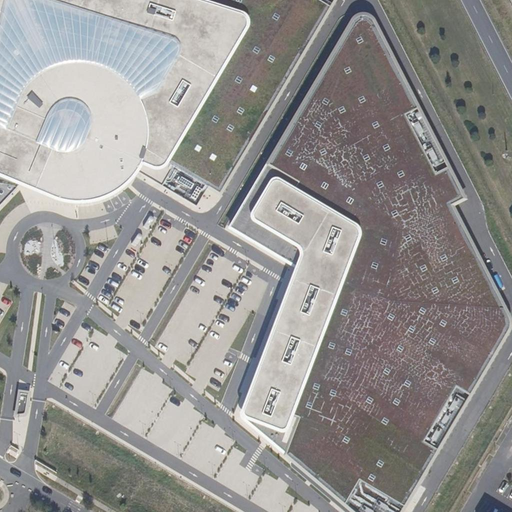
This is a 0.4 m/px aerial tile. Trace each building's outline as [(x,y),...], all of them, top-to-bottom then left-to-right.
[(0,0),(0,208),(21,187),(61,203),(79,204),(97,202),(113,197),(128,186),(142,173),(162,185),(173,167),(222,195),(335,0),(0,0)] [(355,15),(230,225),(298,264),(242,408),(245,417),(355,511),(400,511),(511,330),(511,323),(510,314),(451,202),(466,197),(373,16),(364,12),(355,15)] [(136,230),(141,236),(150,229),(146,223),(136,230)] [(29,392),(19,390),(15,416),(22,415),(26,413),(29,392)] [(315,511),(317,511),(299,503),(295,511),(315,511)]
